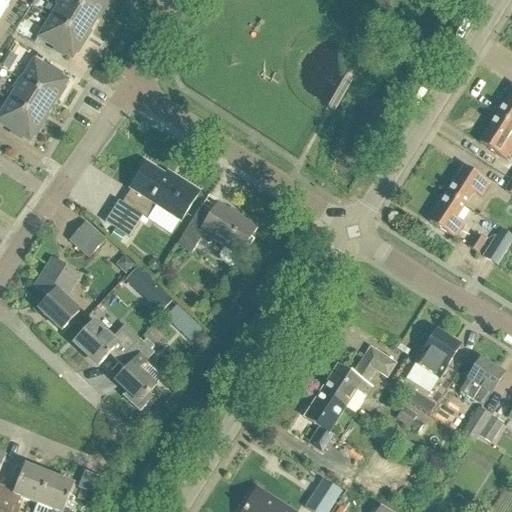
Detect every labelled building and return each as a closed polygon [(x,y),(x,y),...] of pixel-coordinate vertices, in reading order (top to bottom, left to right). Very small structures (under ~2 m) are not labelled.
[(50,19),(85,40),(97,21),(65,0),(58,0),(54,7),(56,8),(50,19)] [(65,0),(97,21),(99,22),(108,8),(106,7),(110,0),(65,0)] [(86,42),(85,40),(50,19),(37,40),(71,61),(76,54),(78,55),(86,42)] [(21,82),(54,105),(56,106),(65,91),(64,90),(68,84),(33,62),(21,82)] [(8,103),(43,124),(54,105),(21,82),(19,81),(13,91),(15,92),(8,103)] [(511,94),(497,118),(511,128),(511,94)] [(44,125),(43,124),(8,103),(0,116),(0,126),(29,145),(34,137),(36,139),(44,125)] [(511,148),(506,144),(511,133),(511,128),(497,118),(479,146),(505,163),(511,151),(511,148)] [(164,175),(145,163),(126,191),(127,192),(119,204),(146,222),(154,209),(178,225),(199,192),(166,171),(164,175)] [(446,197),(464,209),(472,196),(481,201),(490,186),(464,169),(446,197)] [(511,183),(509,181),(502,192),(511,198),(511,183)] [(455,223),(464,209),(446,197),(428,225),(454,242),(463,228),(455,223)] [(256,230),(218,206),(210,218),(200,211),(177,247),(191,257),(204,237),(225,249),(219,258),(220,261),(233,269),(236,268),(240,261),(239,258),(256,230)] [(90,262),(105,242),(86,227),(70,246),(90,262)] [(498,269),(511,244),(511,239),(493,228),(489,235),(497,240),(485,261),(498,269)] [(115,230),(110,238),(120,245),(125,237),(124,236),(115,230)] [(478,257),(486,244),(476,238),(468,251),(478,257)] [(152,259),(149,263),(149,267),(153,271),(157,270),(161,267),(160,262),(157,259),(152,259)] [(35,289),(50,299),(38,311),(60,333),(79,314),(64,300),(78,278),(52,261),(35,289)] [(137,270),(125,283),(136,294),(149,281),(137,270)] [(172,328),(184,316),(175,308),(163,320),(172,328)] [(118,364),(139,342),(124,328),(111,341),(93,325),(75,344),(99,367),(110,355),(118,364)] [(447,369),(459,350),(435,335),(415,368),(428,375),(427,376),(437,382),(446,368),(447,369)] [(139,342),(118,364),(126,371),(116,382),(127,394),(124,397),(132,404),(135,401),(140,406),(156,389),(138,372),(154,356),(139,342)] [(331,406),(343,413),(345,410),(355,416),(371,391),(366,388),(375,374),(386,382),(395,368),(370,351),(352,378),(338,369),(322,392),(334,400),(331,406)] [(491,397),(503,378),(479,363),(467,382),(459,395),(482,410),(490,397),(491,397)] [(391,380),(399,398),(429,416),(436,404),(393,377),(391,380)] [(343,413),(331,406),(334,400),(322,392),(303,421),(318,431),(308,448),(321,456),(332,440),(335,435),(331,432),(334,428),(343,413)] [(392,426),(401,414),(377,395),(368,407),(392,426)] [(471,445),(476,438),(490,418),(479,411),(466,432),(443,418),(454,400),(446,395),(431,420),(471,445)] [(419,438),(425,429),(415,422),(418,419),(405,410),(396,423),(419,438)] [(490,418),(476,438),(491,447),(504,426),(490,418)] [(366,423),(361,431),(376,441),(381,434),(366,423)] [(496,484),(507,477),(500,466),(489,473),(496,484)] [(36,507),(48,477),(24,468),(14,493),(3,489),(0,497),(0,511),(19,511),(21,508),(17,506),(20,500),(36,507)] [(416,472),(416,483),(425,484),(425,473),(416,472)] [(48,477),(36,507),(49,511),(63,511),(73,487),(48,477)] [(322,482),(304,510),(306,511),(330,511),(342,494),(322,482)] [(77,489),(73,498),(84,502),(87,493),(77,489)] [(284,511),(256,493),(243,511),(284,511)]
